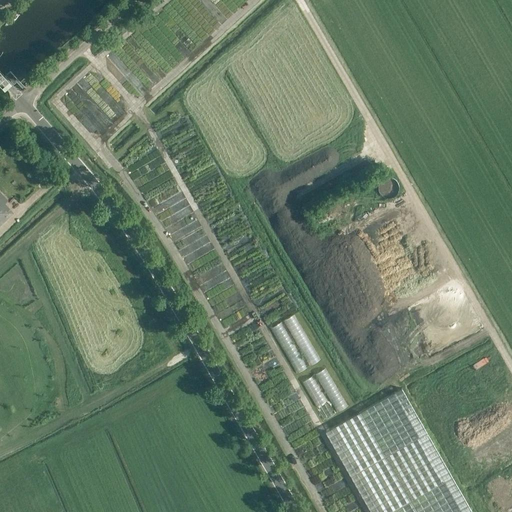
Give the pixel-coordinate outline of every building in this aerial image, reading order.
[(9,70),(6,73),(13,81),(16,78),(9,70)] [(5,74),(0,78),(0,83),(8,76),(8,75),(7,74),(6,73),(5,74)] [(174,163),(176,167),(201,154),(198,149),(174,163)] [(181,176),(207,165),(204,158),(178,170),(181,176)] [(0,222),(11,212),(0,200),(0,222)] [(230,204),(206,219),(210,224),(234,210),(230,204)] [(236,214),(212,228),(215,235),(239,220),(236,214)] [(217,238),(221,244),(244,230),(241,223),(217,238)] [(230,244),(223,248),(227,253),(234,249),(230,244)] [(249,264),(261,259),(259,253),(233,264),(237,272),(250,266),(249,264)] [(242,282),(251,278),(248,270),(239,274),(242,282)] [(268,323),(293,370),(316,358),(291,311),(268,323)] [(299,377),(321,417),(344,404),(322,364),(299,377)] [(370,511),(471,511),(402,388),(325,431),(370,511)]
